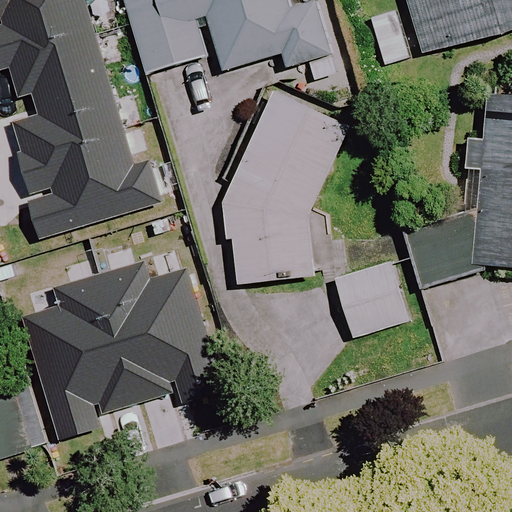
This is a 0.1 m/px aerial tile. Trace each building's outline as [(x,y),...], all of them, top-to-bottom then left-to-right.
[(131,100),(105,0),(68,0),(29,10),(57,119),(131,100)] [(122,0),(146,77),(214,56),(223,89),(277,73),(325,59),(309,4),(286,10),(283,0),(122,0)] [(511,31),(511,0),(402,0),(419,58),(511,31)] [(363,22),(378,69),(408,59),(393,12),(363,22)] [(471,207),(410,228),(429,288),(496,265),(511,265),(511,91),(483,90),(471,207)] [(350,130),(260,100),(223,198),(231,287),(310,280),(306,220),(350,130)] [(163,324),(115,159),(11,189),(39,288),(61,282),(71,318),(103,309),(112,339),(163,324)] [(398,326),(383,279),(334,294),(349,342),(398,326)] [(0,390),(0,461),(28,453),(7,388),(0,390)]
